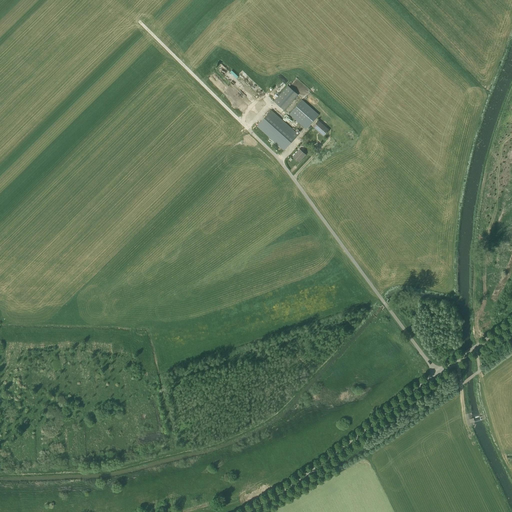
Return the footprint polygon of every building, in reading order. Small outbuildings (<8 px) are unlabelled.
[(296,87),(296,88),(305,92),(309,94),(311,90),(303,86),(304,83),(296,80),(294,86),(296,87)] [(284,111),(298,95),(287,85),(274,101),(284,111)] [(306,129),(319,115),(302,100),(289,114),(306,129)] [(284,150),(298,135),(271,110),(257,126),(284,150)] [(323,136),(329,130),(318,121),(313,127),(323,136)] [(299,162),(305,155),(299,149),(293,157),(299,162)]
